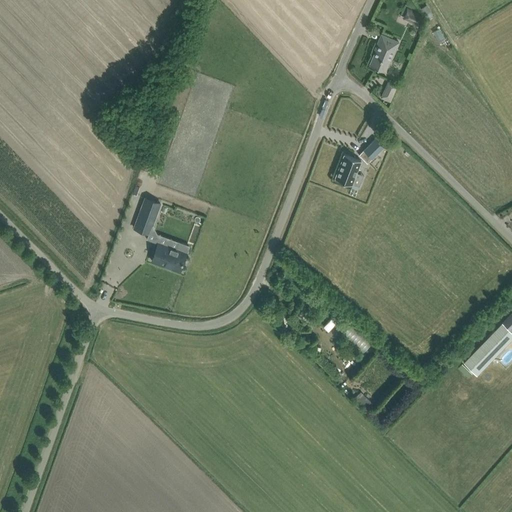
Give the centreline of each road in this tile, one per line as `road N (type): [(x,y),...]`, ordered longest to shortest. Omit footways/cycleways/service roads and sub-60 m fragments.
road 1 (unclassified): [(97,308),(192,327),(234,316),(251,298),(339,72)]
road 2 (unclassified): [(511,237),(339,72)]
road 3 (unclassified): [(25,511),(97,308)]
road 4 (unclassified): [(97,308),(0,214)]
